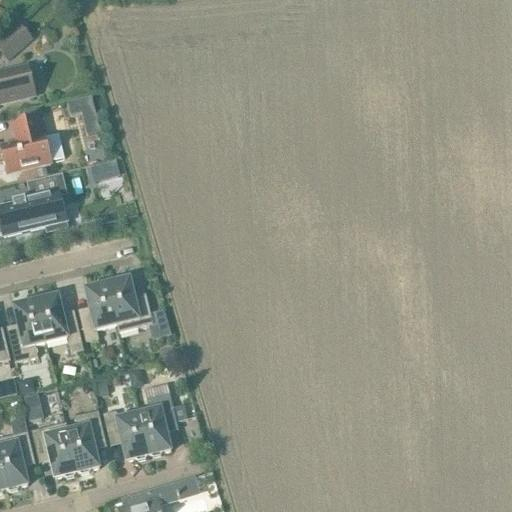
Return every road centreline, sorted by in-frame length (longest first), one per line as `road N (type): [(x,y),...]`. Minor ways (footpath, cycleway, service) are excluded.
road 1 (residential): [(0,277),(134,245)]
road 2 (residential): [(67,507),(199,469)]
